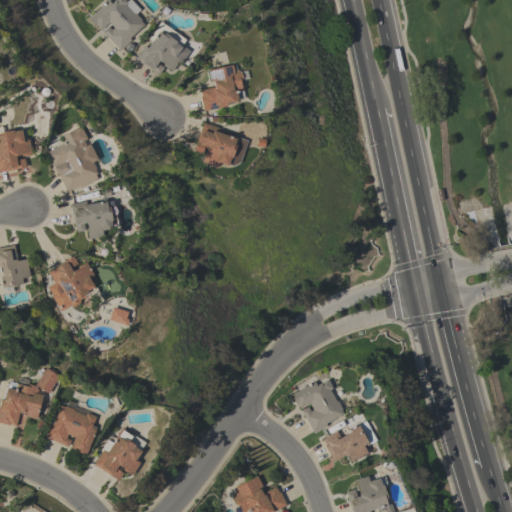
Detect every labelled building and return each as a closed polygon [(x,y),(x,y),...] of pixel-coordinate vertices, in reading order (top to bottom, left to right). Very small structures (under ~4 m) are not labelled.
[(107,0),(111,3),(114,0),(125,0),(126,1),(127,0),(130,0),(140,10),(136,14),(141,19),(140,20),(144,24),(129,38),(130,39),(119,50),(101,31),(107,26),(111,30),(113,28),(108,22),(100,30),(96,25),(95,26),(87,18),(107,0)] [(184,40),(181,45),(182,46),(176,56),(180,59),(171,72),(162,66),(163,64),(158,61),(156,63),(163,68),(158,75),(153,71),(152,72),(134,59),(143,46),(146,48),(163,25),(184,40)] [(200,97),(201,96),(200,90),(212,87),(208,71),(235,65),(236,70),(237,70),(238,71),(241,72),(242,79),(240,82),(244,98),(238,99),(238,101),(226,104),(226,106),(217,108),(203,111),(200,97)] [(236,139),(236,137),(246,141),(238,162),(232,166),(228,164),(227,166),(217,162),(215,167),(202,162),(204,154),(193,151),(202,122),(218,128),(216,132),(236,138),(236,139)] [(67,192),(55,169),(54,170),(45,153),(65,142),(61,135),(79,125),(85,138),(82,140),(85,145),(88,144),(96,159),(92,161),(95,168),(94,169),(97,173),(94,175),(96,179),(79,188),(78,186),(67,192)] [(0,172),(0,126),(1,127),(2,131),(13,129),(13,131),(21,130),(23,140),(28,139),(31,154),(20,156),(20,155),(15,156),(16,160),(23,158),(25,167),(0,172)] [(116,226),(111,227),(112,228),(101,230),(102,236),(87,239),(85,229),(87,228),(86,222),(83,223),(83,224),(84,231),(76,232),(75,226),(74,226),(69,204),(83,201),(84,205),(105,201),(106,202),(112,200),(113,207),(116,226)] [(12,291),(2,293),(0,278),(2,277),(1,271),(0,272),(0,247),(13,245),(16,260),(25,259),(29,276),(22,277),(23,283),(17,284),(17,286),(11,287),(12,291)] [(50,295),(51,295),(47,287),(54,283),(46,271),(72,255),(79,266),(85,262),(93,275),(88,278),(93,287),(96,292),(89,296),(87,294),(84,296),(84,297),(79,300),(79,304),(74,307),(70,305),(60,311),(50,295)] [(124,318),(127,319),(124,325),(107,320),(111,307),(126,312),(124,318)] [(48,370),(49,368),(56,372),(55,373),(59,376),(47,393),(34,385),(45,368),(48,370)] [(0,423),(0,399),(3,399),(8,381),(17,384),(18,378),(23,378),(28,380),(27,384),(35,386),(37,389),(36,394),(42,395),(35,419),(24,416),(25,412),(24,412),(24,413),(22,412),(22,413),(19,412),(15,426),(9,424),(8,425),(0,423)] [(325,423),(326,426),(313,433),(300,411),(307,407),(309,411),(312,410),(309,403),(299,409),(296,403),(295,404),(290,394),(313,381),(315,385),(326,379),(331,388),(329,390),(335,401),(336,401),(341,409),(340,410),(342,413),(325,423)] [(67,400),(74,403),(73,406),(85,411),(84,412),(95,417),(90,428),(95,430),(85,455),(75,451),(75,450),(70,447),(74,437),(67,434),(65,438),(70,440),(67,447),(44,437),(49,423),(52,424),(59,405),(64,407),(64,406),(67,400)] [(361,423),(365,431),(369,429),(372,436),(369,438),(371,441),(368,443),(368,444),(363,447),(366,453),(350,462),(346,454),(332,461),(323,445),(324,445),(321,439),(335,431),(339,438),(350,432),(348,429),(357,425),(361,423)] [(93,464),(102,451),(100,450),(107,440),(112,443),(115,438),(122,427),(144,442),(139,450),(141,451),(135,460),(139,463),(131,475),(123,470),(124,468),(118,465),(116,469),(122,473),(117,481),(93,464)] [(256,476),(261,486),(260,487),(263,493),(275,487),(278,492),(279,492),(285,505),(271,511),(248,511),(245,511),(241,511),(238,505),(235,504),(232,498),(233,494),(237,491),(234,487),(256,476)] [(350,511),(346,499),(348,499),(345,492),(355,489),(352,481),(367,476),(368,481),(378,478),(381,486),(382,485),(387,499),(384,500),(386,505),(389,504),(392,511),(389,511),(386,511),(384,505),(367,511),(350,511)]
